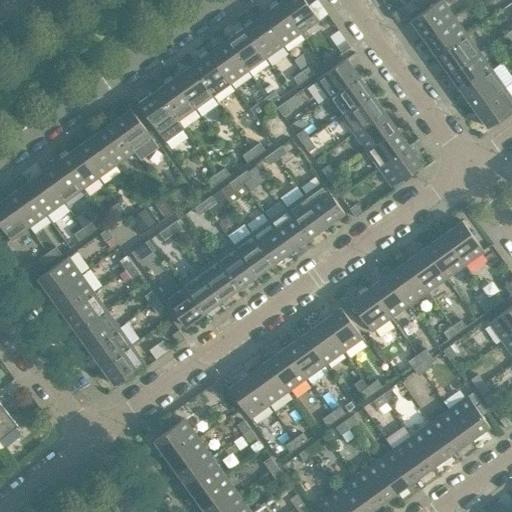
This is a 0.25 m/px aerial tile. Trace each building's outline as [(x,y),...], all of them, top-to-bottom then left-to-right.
[(308,5),(304,0),(281,0),(278,2),(300,33),(318,20),(308,5)] [(316,0),(314,0),(308,5),(318,20),(327,14),(316,0)] [(398,0),(393,0),(388,4),(393,12),(402,5),(398,0)] [(423,39),(454,17),(441,0),(438,0),(410,20),(423,39)] [(425,2),(422,0),(412,0),(411,1),(416,8),(425,2)] [(300,33),(278,2),(261,15),(283,45),(300,33)] [(408,14),(402,5),(393,12),(391,13),(397,22),(408,14)] [(283,45),(261,15),(243,27),(265,58),(283,45)] [(436,56),(466,34),(454,17),(423,39),(436,56)] [(265,58),(243,27),(226,40),(247,71),(265,58)] [(448,74),(479,52),(466,34),(436,56),(448,74)] [(247,71),(226,40),(208,52),(230,83),(247,71)] [(350,47),(345,40),(336,46),(341,53),(350,47)] [(230,83),(208,52),(190,65),(212,96),(230,83)] [(461,91),(491,69),(479,52),(448,74),(461,91)] [(315,72),(310,65),(304,57),(295,64),(301,71),(306,78),(315,72)] [(328,98),(358,76),(345,57),(315,79),(328,98)] [(212,96),(190,65),(173,78),(195,108),(212,96)] [(473,109),(504,87),(491,69),(461,91),(473,109)] [(306,78),(301,71),(292,77),(297,84),(306,78)] [(340,115),(371,93),(358,76),(328,98),(340,115)] [(195,108),(173,78),(155,90),(177,121),(195,108)] [(486,127),(511,108),(511,81),(504,87),(473,109),(486,127)] [(270,84),(264,89),(268,95),(274,90),(270,84)] [(183,129),(177,121),(155,90),(137,103),(165,142),(183,129)] [(280,97),(274,90),(268,95),(266,96),(271,103),(280,97)] [(353,133),(384,111),(371,93),(340,115),(353,133)] [(271,103),(266,96),(257,102),(262,109),(271,103)] [(290,111),(283,102),(276,107),(282,116),(290,111)] [(130,108),(112,121),(134,152),(140,160),(158,147),(130,108)] [(366,150),(396,128),(384,111),(353,133),(366,150)] [(112,121),(94,134),(116,164),(134,152),(112,121)] [(378,168),(409,146),(396,128),(366,150),(378,168)] [(309,138),(303,129),(296,134),(302,143),(309,138)] [(264,150),(259,142),(257,143),(248,130),(240,135),(250,149),(255,156),(264,150)] [(94,134),(77,146),(99,177),(116,164),(94,134)] [(315,146),(309,138),(302,143),(308,152),(315,146)] [(291,159),(281,145),(272,151),(277,158),(282,165),(291,159)] [(77,146),(59,159),(81,189),(99,177),(77,146)] [(391,186),(422,164),(409,146),(378,168),(391,186)] [(255,156),(250,149),(242,155),(247,162),(255,156)] [(277,158),(272,151),(264,157),(269,164),(277,158)] [(59,159),(42,171),(63,202),(81,189),(59,159)] [(334,173),(328,164),(321,169),(327,178),(334,173)] [(229,175),(224,167),(215,174),(220,181),(229,175)] [(251,177),(246,170),(237,176),(242,183),(251,177)] [(42,171),(24,184),(46,214),(63,202),(42,171)] [(340,182),(334,173),(327,178),(333,187),(340,182)] [(220,181),(215,174),(206,180),(212,187),(220,181)] [(242,183),(237,176),(228,182),(234,190),(242,183)] [(344,213),(322,182),(304,195),(325,226),(344,213)] [(24,184),(7,196),(28,227),(46,214),(24,184)] [(183,186),(170,195),(177,205),(190,197),(183,186)] [(216,202),(211,195),(202,201),(207,209),(216,202)] [(325,226),(304,195),(286,208),(308,238),(325,226)] [(7,196),(0,201),(0,225),(10,240),(28,227),(7,196)] [(166,197),(155,205),(164,217),(175,210),(166,197)] [(207,209),(202,201),(193,207),(199,215),(207,209)] [(122,210),(117,202),(108,209),(113,216),(122,210)] [(362,212),(356,203),(348,208),(355,217),(362,212)] [(145,208),(130,218),(140,231),(154,221),(145,208)] [(308,238),(286,208),(268,220),(290,251),(308,238)] [(181,227),(176,220),(167,226),(172,233),(181,227)] [(290,251),(268,220),(251,233),(273,263),(290,251)] [(483,251),(462,220),(442,234),(464,265),(483,251)] [(96,229),(90,221),(82,228),(87,235),(96,229)] [(172,233),(167,226),(158,233),(167,245),(175,239),(171,234),(172,233)] [(87,235),(82,228),(73,234),(78,241),(87,235)] [(113,237),(106,228),(99,233),(106,242),(113,237)] [(273,263),(251,233),(233,245),(255,276),(273,263)] [(464,265),(442,234),(424,247),(446,278),(464,265)] [(113,237),(106,242),(111,249),(118,244),(113,237)] [(149,239),(131,252),(138,261),(156,249),(149,239)] [(255,276),(233,245),(216,258),(238,288),(255,276)] [(60,254),(55,246),(46,253),(52,260),(60,254)] [(446,278),(424,247),(405,261),(427,291),(446,278)] [(52,260),(46,253),(38,259),(43,266),(52,260)] [(132,264),(126,255),(119,261),(125,269),(132,264)] [(50,296),(81,274),(68,256),(37,278),(50,296)] [(238,288),(216,258),(198,270),(220,301),(238,288)] [(427,291),(405,261),(387,274),(409,304),(427,291)] [(138,273),(132,264),(125,269),(131,277),(131,278),(138,273)] [(125,269),(118,274),(124,282),(131,277),(125,269)] [(220,301),(198,270),(181,283),(202,313),(220,301)] [(63,314),(93,292),(81,274),(50,296),(63,314)] [(409,304),(387,274),(368,287),(390,318),(409,304)] [(202,313),(181,283),(162,296),(184,326),(202,313)] [(390,318),(368,287),(349,301),(371,331),(390,318)] [(157,299),(151,291),(144,296),(150,304),(157,299)] [(75,331),(106,309),(93,292),(63,314),(75,331)] [(503,300),(497,293),(489,299),(494,306),(503,300)] [(163,308),(157,299),(150,304),(156,313),(163,308)] [(494,306),(489,299),(480,305),(485,312),(494,306)] [(502,341),(511,334),(511,305),(488,322),(502,341)] [(362,338),(340,307),(321,321),(343,351),(362,338)] [(88,349),(118,327),(106,309),(75,331),(88,349)] [(465,326),(460,319),(452,326),(457,333),(465,326)] [(343,351),(321,321),(303,334),(325,365),(343,351)] [(457,333),(452,326),(443,332),(448,339),(457,333)] [(100,366),(131,344),(118,327),(88,349),(100,366)] [(185,338),(179,329),(172,334),(178,343),(185,338)] [(325,365),(303,334),(284,347),(306,378),(325,365)] [(511,355),(511,334),(502,341),(511,355)] [(113,385),(144,363),(131,344),(100,366),(113,385)] [(456,354),(450,345),(442,350),(449,359),(456,354)] [(306,378),(284,347),(266,360),(287,391),(306,378)] [(430,356),(428,353),(425,349),(417,355),(422,362),(430,356)] [(422,362),(417,355),(408,361),(413,368),(422,362)] [(435,363),(432,358),(430,356),(422,362),(427,369),(435,363)] [(287,391),(266,360),(247,374),(269,404),(287,391)] [(427,369),(422,362),(413,368),(418,375),(427,369)] [(269,404),(247,374),(228,387),(250,418),(269,404)] [(483,383),(477,374),(470,379),(476,388),(483,383)] [(381,387),(376,379),(367,386),(373,393),(381,387)] [(216,381),(209,386),(215,395),(222,390),(216,381)] [(490,391),(483,383),(476,388),(483,396),(490,391)] [(373,393),(367,386),(359,392),(364,399),(373,393)] [(395,395),(390,388),(381,394),(386,402),(395,395)] [(386,402),(381,394),(373,400),(378,407),(386,402)] [(489,426),(467,395),(448,409),(470,440),(489,426)] [(351,401),(344,406),(348,411),(354,406),(351,401)] [(15,427),(24,419),(17,411),(10,416),(0,403),(0,443),(4,448),(21,435),(15,427)] [(344,413),(339,406),(330,412),(335,419),(344,413)] [(470,440),(448,409),(429,422),(451,453),(470,440)] [(335,419),(330,412),(322,418),(327,425),(335,419)] [(358,422),(353,415),(344,421),(349,428),(358,422)] [(511,424),(511,422),(506,415),(499,420),(506,429),(511,424)] [(167,459),(198,438),(184,418),(153,440),(167,459)] [(249,428),(243,420),(236,425),(242,433),(249,428)] [(349,428),(344,421),(335,427),(341,434),(349,428)] [(451,453),(429,422),(411,436),(433,466),(451,453)] [(256,437),(249,428),(242,433),(249,442),(256,437)] [(307,440),(302,432),(293,439),(298,446),(307,440)] [(433,466),(411,436),(392,449),(414,479),(433,466)] [(180,478),(211,456),(198,438),(167,459),(180,478)] [(298,446),(293,439),(285,445),(290,452),(298,446)] [(321,448),(316,441),(307,447),(312,454),(321,448)] [(312,454),(307,447),(298,453),(303,460),(312,454)] [(414,479),(392,449),(374,462),(396,493),(414,479)] [(193,496),(224,475),(211,456),(180,478),(193,496)] [(276,465),(270,457),(263,462),(269,470),(276,465)] [(396,493),(374,462),(355,475),(377,506),(396,493)] [(282,474),(276,465),(269,470),(275,479),(282,474)] [(204,511),(210,511),(237,493),(224,475),(193,496),(204,511)] [(368,511),(377,506),(355,475),(337,489),(353,511),(368,511)] [(353,511),(337,489),(317,502),(324,511),(353,511)] [(250,511),(251,511),(237,493),(210,511),(250,511)] [(303,503),(296,494),(289,499),(295,508),(303,503)] [(508,511),(500,500),(491,506),(495,511),(508,511)] [(307,511),(309,511),(303,503),(295,508),(298,511),(307,511)]
